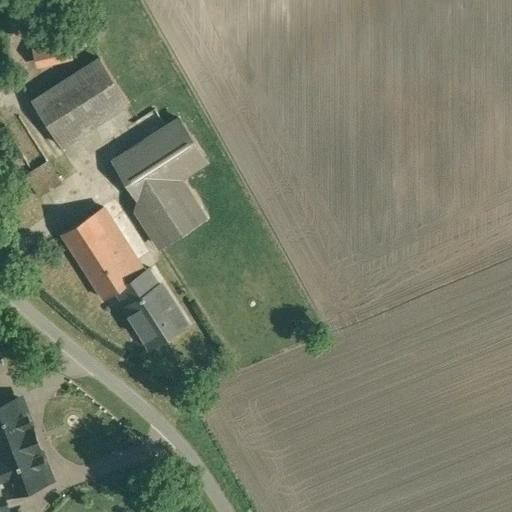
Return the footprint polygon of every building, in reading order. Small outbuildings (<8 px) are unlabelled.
[(44,65),(76,57),(68,25),(35,33),(44,65)] [(101,58),(33,101),(61,145),(129,102),(101,58)] [(206,217),(153,134),(140,143),(193,226),(206,217)] [(193,226),(140,143),(108,163),(162,246),(193,226)] [(49,161),(26,175),(40,197),(62,182),(49,161)] [(145,271),(104,206),(96,211),(137,276),(140,274),(145,271)] [(96,211),(62,233),(104,298),(123,286),(137,277),(137,276),(96,211)] [(161,283),(151,268),(145,271),(140,274),(150,290),(161,283)] [(140,274),(137,276),(137,277),(123,286),(132,301),(150,290),(140,274)] [(132,301),(125,305),(137,323),(138,322),(153,345),(152,346),(152,347),(188,324),(161,283),(150,290),(132,301)] [(21,399),(0,406),(0,466),(10,492),(50,477),(21,399)]
